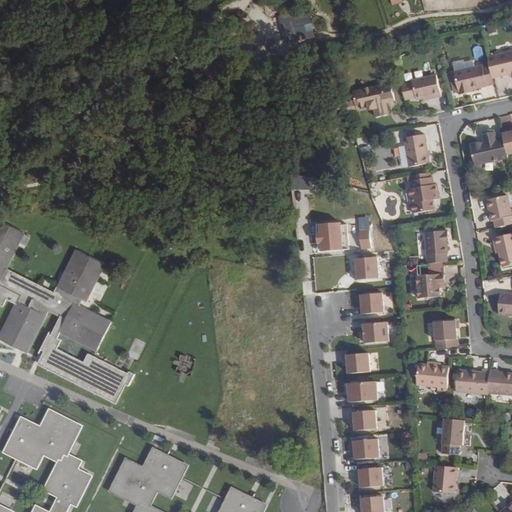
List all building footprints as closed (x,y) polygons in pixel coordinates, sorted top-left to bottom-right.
[(511,50),(496,54),(501,76),(511,74),(511,73),(511,50)] [(472,61),(455,63),(455,69),(473,67),(472,61)] [(470,93),(469,90),(473,89),(488,86),(483,65),(454,71),(459,95),(470,93)] [(442,96),(437,74),(412,80),(412,83),(403,85),(406,100),(416,97),(416,100),(433,96),(433,98),(442,96)] [(396,100),(391,82),(356,91),(356,92),(359,107),(360,108),(369,106),(370,109),(375,108),(377,117),(390,113),(387,101),(396,100)] [(356,92),(346,94),(350,109),(359,107),(356,92)] [(511,129),(511,128),(503,130),(505,137),(508,154),(511,152),(511,129)] [(509,157),(508,154),(505,137),(497,139),(495,132),(483,135),(485,142),(471,145),(475,164),(509,157)] [(430,162),(425,134),(404,138),(409,165),(430,162)] [(360,147),(362,158),(370,157),(368,146),(360,147)] [(433,176),(432,171),(417,174),(418,180),(415,181),(416,189),(413,189),(418,214),(440,210),(438,199),(440,199),(439,193),(443,192),(441,184),(438,184),(437,176),(433,176)] [(511,211),(508,194),(487,199),(493,220),(495,220),(497,227),(511,223),(511,211)] [(87,346),(93,334),(102,339),(111,321),(78,305),(81,299),(85,301),(104,264),(88,255),(82,266),(72,261),(53,296),(5,272),(20,243),(6,236),(11,226),(0,220),(0,304),(2,306),(6,298),(16,303),(0,334),(0,340),(14,347),(18,339),(29,344),(36,330),(44,315),(47,308),(61,315),(51,335),(48,333),(41,349),(44,351),(38,364),(115,403),(125,384),(128,386),(134,374),(129,371),(127,373),(87,352),(83,361),(57,349),(61,342),(62,340),(58,338),(60,333),(74,339),(87,346)] [(323,251),(350,249),(348,224),(342,224),(341,222),(321,224),(323,251)] [(20,243),(24,232),(11,226),(6,236),(20,243)] [(358,230),(357,247),(369,247),(370,230),(358,230)] [(451,230),(425,232),(428,263),(450,261),(449,252),(451,252),(450,241),(452,241),(451,230)] [(511,265),(511,233),(493,238),(495,247),(498,246),(500,254),(503,268),(511,265)] [(82,266),(88,255),(78,250),(72,261),(82,266)] [(356,280),(380,278),(378,257),(356,258),(357,272),(355,272),(356,280)] [(432,264),(433,275),(444,274),(443,263),(432,264)] [(445,287),(444,274),(433,275),(416,277),(419,299),(441,297),(440,287),(445,287)] [(363,314),(385,312),(383,293),(362,294),(363,314)] [(511,293),(504,293),(502,317),(511,317),(511,293)] [(45,334),(52,319),(44,315),(36,330),(45,334)] [(455,320),(435,322),(437,347),(458,346),(456,328),(455,320)] [(366,343),(390,341),(388,322),(364,324),(366,343)] [(70,347),(74,339),(60,333),(58,338),(62,340),(61,342),(70,347)] [(87,346),(97,351),(102,339),(93,334),(87,346)] [(29,344),(18,339),(14,347),(25,353),(29,344)] [(138,360),(145,343),(135,339),(128,355),(138,360)] [(349,373),(371,372),(369,353),(345,355),(345,363),(348,363),(349,373)] [(433,364),(428,364),(419,363),(417,384),(438,386),(437,388),(447,389),(449,365),(441,364),(441,362),(433,361),(433,364)] [(483,369),(482,372),(458,370),(456,392),(488,395),(489,393),(491,369),(483,369)] [(511,373),(499,372),(500,370),(491,369),(489,393),(511,394),(511,373)] [(350,402),(378,400),(377,381),(350,383),(350,393),(350,394),(350,402)] [(356,430),(378,428),(376,410),(352,412),(352,420),(355,420),(356,430)] [(66,454),(80,427),(51,412),(44,428),(48,430),(46,434),(32,428),(33,426),(24,421),(24,423),(23,422),(9,451),(37,464),(44,450),(63,460),(49,488),(64,495),(55,511),(45,511),(39,509),(37,511),(9,511),(0,507),(0,511),(64,511),(71,499),(78,502),(90,477),(76,469),(79,461),(66,454)] [(466,420),(445,418),(442,453),(459,454),(460,444),(463,445),(466,420)] [(356,459),(380,457),(379,439),(355,441),(356,459)] [(264,507),(233,491),(223,511),(156,511),(147,507),(157,488),(171,495),(185,466),(156,452),(155,453),(154,452),(149,462),(152,464),(145,477),(141,475),(143,470),(127,462),(113,490),(142,504),(137,511),(262,511),(264,509),(263,508),(264,507)] [(418,455),(418,462),(427,463),(428,456),(418,455)] [(458,467),(436,465),(434,491),(455,493),(457,477),(458,467)] [(362,488),(384,486),(383,468),(357,470),(358,478),(361,477),(361,480),(362,488)] [(360,511),(385,511),(384,496),(362,498),(363,508),(360,509),(360,511)] [(511,511),(511,503),(501,511),(511,511)]
